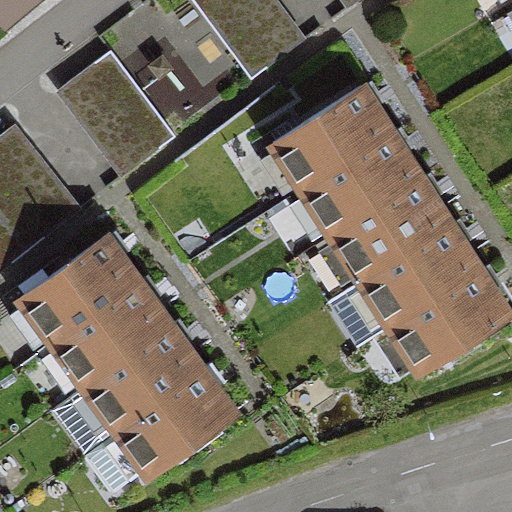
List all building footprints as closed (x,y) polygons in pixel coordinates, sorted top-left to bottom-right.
[(0,0),(0,30),(15,18),(0,0)] [(186,0),(242,76),(245,79),(294,43),(262,0),(186,0)] [(105,50),(56,87),(121,173),(170,136),(105,50)] [(356,86),(267,143),(297,189),(386,132),(356,86)] [(0,131),(0,267),(70,213),(4,128),(0,131)] [(399,152),(386,132),(297,189),(326,235),(415,178),(399,152)] [(444,223),(415,178),(326,235),(356,280),(444,223)] [(474,269),(444,223),(356,280),(385,325),(474,269)] [(20,294),(15,298),(48,342),(133,281),(100,236),(20,294)] [(503,315),(474,269),(385,325),(415,372),(503,315)] [(133,281),(48,342),(79,386),(164,324),(133,281)] [(196,368),(164,324),(79,386),(47,410),(79,454),(111,430),(196,368)] [(196,368),(111,430),(144,475),(229,413),(196,368)]
